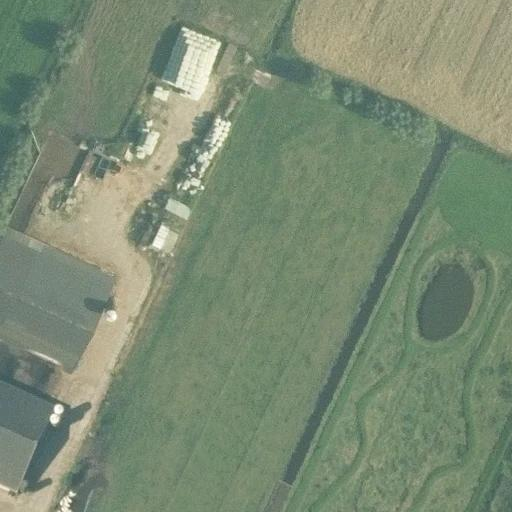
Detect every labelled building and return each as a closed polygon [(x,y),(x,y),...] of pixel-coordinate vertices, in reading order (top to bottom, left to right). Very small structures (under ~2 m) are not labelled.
[(205,81),(220,42),(178,26),(158,79),(179,87),(184,73),(205,81)] [(234,49),(223,71),(247,83),(258,60),(234,49)] [(134,134),(147,138),(142,150),(164,159),(181,115),(170,110),(177,93),(154,84),(134,134)] [(199,131),(195,146),(211,151),(215,136),(199,131)] [(108,206),(124,164),(82,148),(66,190),(108,206)] [(168,197),(164,205),(186,216),(190,208),(168,197)] [(161,221),(152,242),(160,246),(170,225),(161,221)] [(6,224),(0,236),(0,338),(70,371),(115,274),(6,224)] [(170,225),(160,246),(170,250),(179,229),(170,225)] [(0,388),(0,489),(17,497),(55,414),(0,388)]
